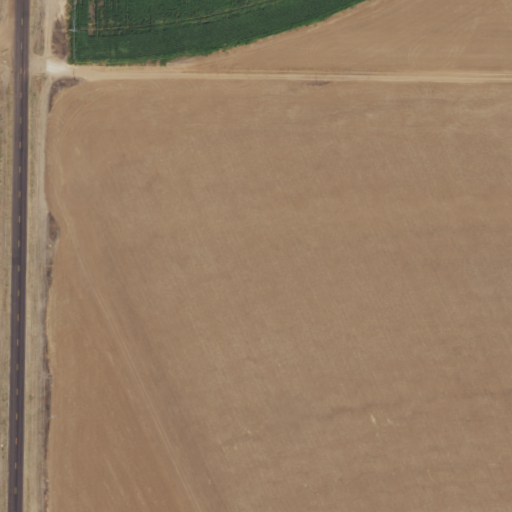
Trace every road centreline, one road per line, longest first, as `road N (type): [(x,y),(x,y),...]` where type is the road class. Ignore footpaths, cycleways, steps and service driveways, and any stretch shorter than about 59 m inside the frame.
road 1 (secondary): [(18,511),(25,0)]
road 2 (residential): [(511,97),(0,92)]
